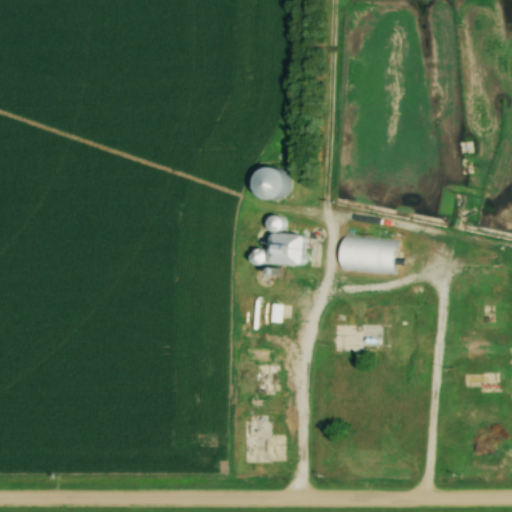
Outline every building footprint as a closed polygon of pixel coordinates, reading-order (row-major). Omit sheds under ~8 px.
[(287,200),(286,170),(265,170),(265,200),(287,200)] [(309,267),(310,236),(285,235),(286,216),(273,216),(272,231),(261,231),(260,246),(274,247),(274,252),(258,251),(258,265),(309,267)] [(398,271),(400,240),(345,237),(343,268),(398,271)] [(413,312),(388,312),(388,325),(362,324),(361,348),(387,349),(386,366),(411,367),(413,312)] [(257,393),(279,393),(279,365),(257,365),(257,393)] [(499,374),(482,374),(482,392),(499,392),(499,374)] [(273,423),(244,423),(244,464),(273,464),(273,423)]
